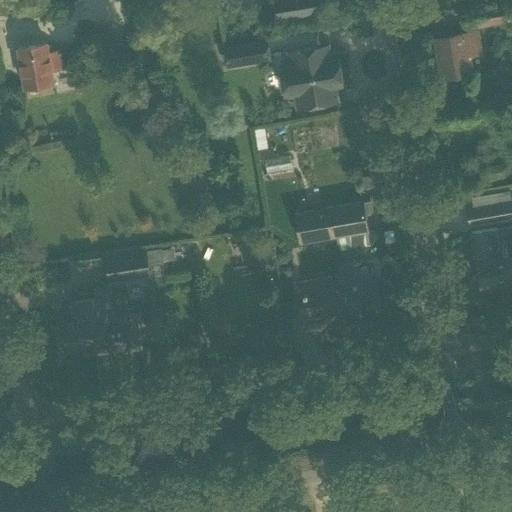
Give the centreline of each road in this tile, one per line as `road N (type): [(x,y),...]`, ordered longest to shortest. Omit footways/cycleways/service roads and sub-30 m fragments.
road 1 (residential): [(31,416),(439,351)]
road 2 (residential): [(439,351),(380,0)]
road 3 (unclassified): [(117,511),(455,453)]
